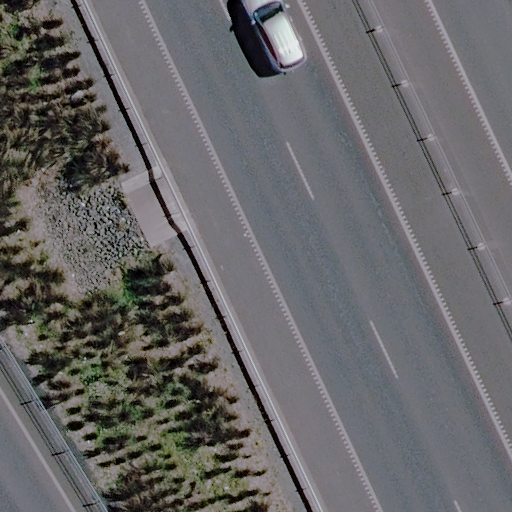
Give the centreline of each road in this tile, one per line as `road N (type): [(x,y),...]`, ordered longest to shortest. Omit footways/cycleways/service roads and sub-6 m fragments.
road 1 (motorway): [(455,511),(215,0)]
road 2 (track): [(318,511),(511,425)]
